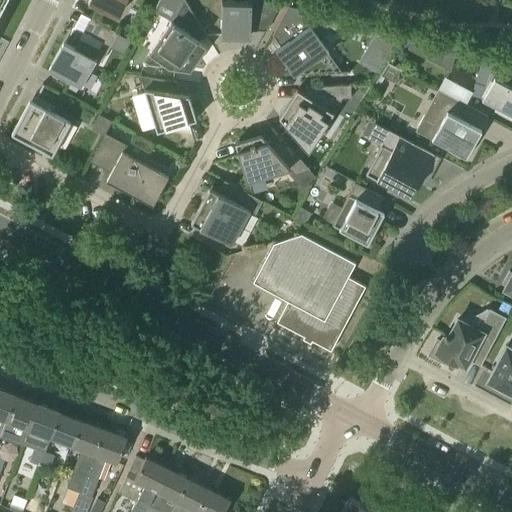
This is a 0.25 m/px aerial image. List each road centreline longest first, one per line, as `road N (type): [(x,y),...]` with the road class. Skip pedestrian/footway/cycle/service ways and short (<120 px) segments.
road 1 (residential): [(299,481),(0,361)]
road 2 (tertiary): [(347,407),(134,293)]
road 3 (residential): [(0,144),(167,234)]
road 4 (residential): [(396,357),(444,286),(511,231)]
road 5 (residential): [(234,118),(255,116),(273,100),(274,80),(261,63),(223,62),(210,83),(213,101)]
road 6 (tertiary): [(511,496),(366,417)]
road 7 (tertiary): [(134,293),(0,224)]
road 8 (residential): [(411,249),(416,227),(445,203),(511,166)]
road 9 (residential): [(167,234),(234,118)]
road 10 (residential): [(511,417),(396,357)]
